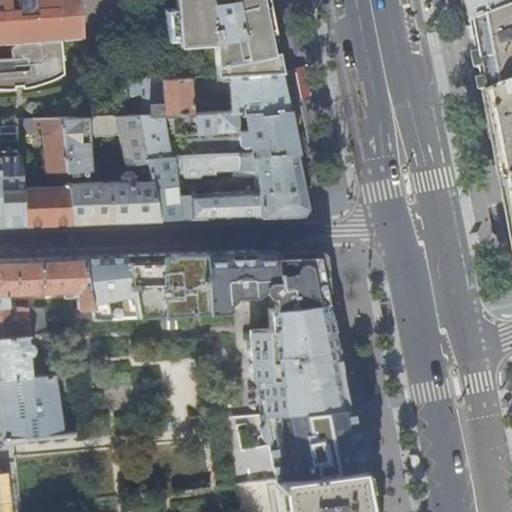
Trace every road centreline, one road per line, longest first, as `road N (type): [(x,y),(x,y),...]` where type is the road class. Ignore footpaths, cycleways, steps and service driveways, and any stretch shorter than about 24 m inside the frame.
road 1 (residential): [(418,227),(0,241)]
road 2 (primary): [(370,0),(418,227)]
road 3 (primary): [(447,352),(477,511)]
road 4 (primary): [(418,227),(447,352)]
